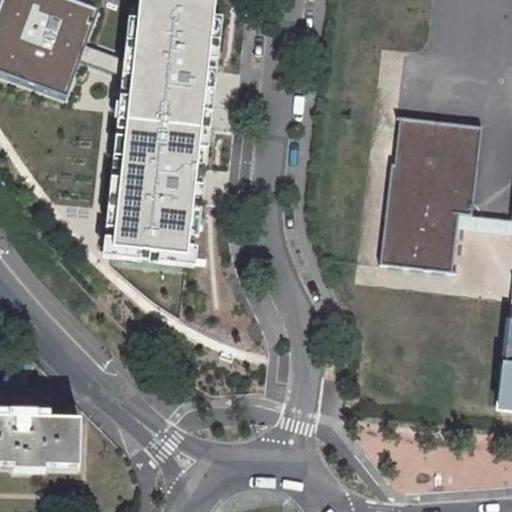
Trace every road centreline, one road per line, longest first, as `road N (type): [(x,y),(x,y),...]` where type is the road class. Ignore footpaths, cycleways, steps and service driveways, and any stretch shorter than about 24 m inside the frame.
road 1 (residential): [(275,468),(297,421),(306,342),(264,227),(262,189),(289,0)]
road 2 (unclassified): [(0,286),(82,374),(208,482)]
